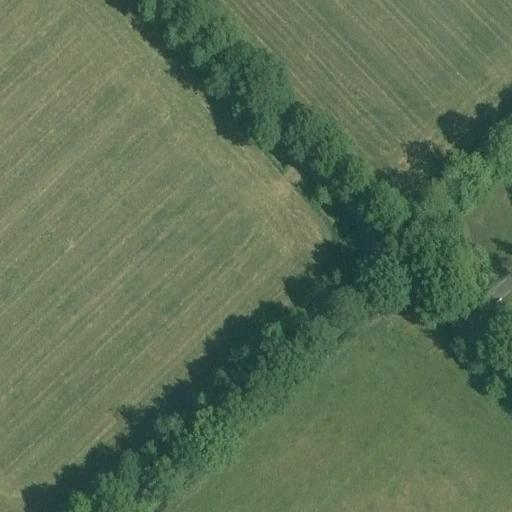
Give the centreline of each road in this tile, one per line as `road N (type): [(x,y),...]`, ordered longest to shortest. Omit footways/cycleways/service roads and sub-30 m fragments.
road 1 (unclassified): [(110,511),(379,261)]
road 2 (unclassified): [(379,261),(138,0)]
road 3 (unclassified): [(511,399),(379,261)]
